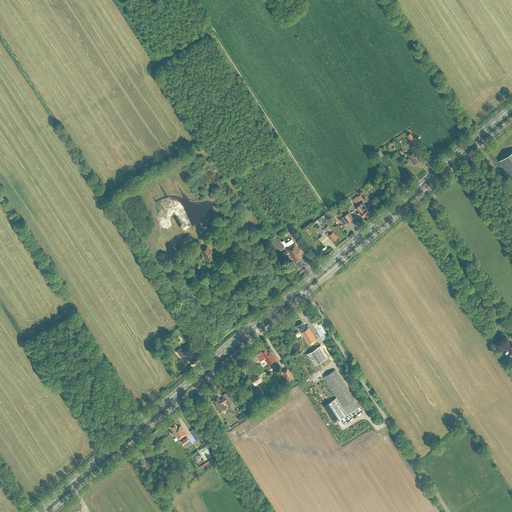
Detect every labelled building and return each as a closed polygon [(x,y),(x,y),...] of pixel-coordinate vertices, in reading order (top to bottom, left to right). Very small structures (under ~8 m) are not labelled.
[(407,135),(413,145),(417,143),(415,140),(417,139),(415,137),(414,138),(410,133),(407,135)] [(409,158),(408,158),(406,159),(407,161),(408,159),(411,164),(417,161),(415,156),(417,155),(413,149),(406,153),(409,158)] [(511,180),(511,150),(498,160),(511,180)] [(369,212),(365,206),(366,206),(363,202),(360,204),(356,208),(359,211),(357,213),(359,216),(361,214),(363,217),(369,212)] [(319,226),(317,228),(316,228),(325,238),(328,236),(325,233),(330,228),(328,225),(324,229),(323,230),(319,226)] [(333,231),(330,228),(325,233),(328,236),(330,238),(333,241),(335,240),(336,240),(337,238),(337,237),(338,237),(333,231)] [(295,262),(301,258),(298,253),(300,252),(295,243),(286,249),(287,250),(283,253),(284,256),(289,253),(295,262)] [(207,262),(213,258),(210,253),(213,252),(207,244),(199,249),(207,262)] [(206,279),(198,285),(203,290),(210,284),(206,279)] [(311,322),(320,337),(326,333),(323,327),(317,319),(311,322)] [(298,328),(300,330),(300,331),(309,345),(317,340),(307,325),(305,326),(302,322),(297,325),(296,326),(297,328),(298,328)] [(198,359),(194,354),(196,351),(189,343),(180,350),(179,348),(176,351),(179,355),(181,358),(184,355),(187,359),(188,358),(192,363),(198,359)] [(319,346),(318,347),(306,354),(313,366),(326,358),(324,354),(325,353),(323,350),(321,351),(319,346)] [(269,365),(277,360),(270,350),(268,352),(265,348),(259,352),(263,358),(264,358),(269,365)] [(281,373),(287,382),(294,377),(287,368),(281,373)] [(359,407),(354,399),(335,369),(323,376),(337,398),(324,406),(334,422),(359,407)] [(262,381),(260,378),(258,375),(251,380),(255,386),(262,381)] [(218,396),(213,399),(216,404),(215,404),(220,411),(220,412),(225,408),(222,403),(226,400),(229,404),(233,401),(227,391),(222,394),(224,397),(220,400),(218,396)] [(176,434),(179,439),(187,433),(181,425),(178,427),(175,423),(169,427),(173,431),(171,433),(173,436),(176,434)] [(192,444),(189,440),(187,437),(181,441),(186,448),(192,444)] [(199,467),(201,469),(201,470),(214,461),(212,458),(199,467)]
